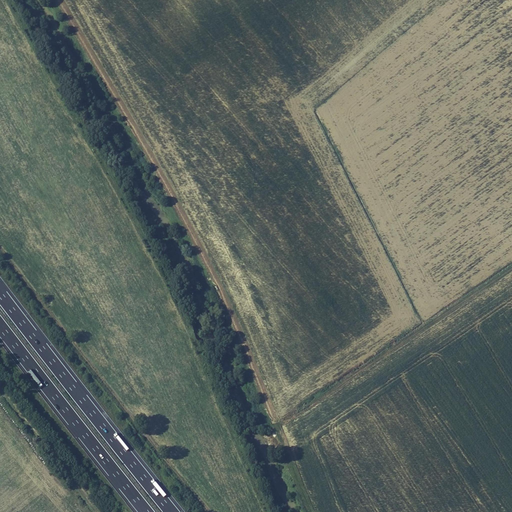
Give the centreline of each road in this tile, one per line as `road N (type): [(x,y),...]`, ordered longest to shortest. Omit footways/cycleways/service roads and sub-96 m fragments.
road 1 (track): [(0,237),(216,511)]
road 2 (motorway): [(172,511),(0,293)]
road 3 (motorway): [(0,326),(147,511)]
road 4 (track): [(97,511),(0,387)]
